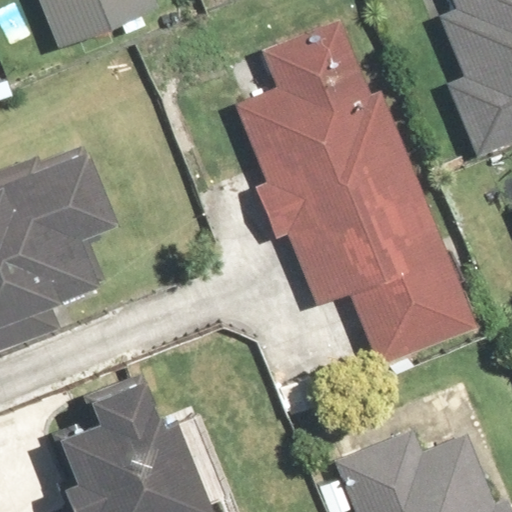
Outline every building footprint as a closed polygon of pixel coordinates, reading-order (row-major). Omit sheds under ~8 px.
[(43,0),(61,42),(155,4),(153,0),(43,0)] [(453,83),(485,157),(511,144),(511,0),(452,0),(453,2),(438,8),(465,73),(453,83)] [(353,291),(383,363),(481,323),(385,85),(377,88),(346,12),(267,44),(283,84),(237,103),(268,180),(255,185),(276,235),(288,235),(317,305),(353,291)] [(0,171),(0,348),(64,322),(53,298),(100,278),(80,231),(121,214),(87,135),(0,171)] [(47,511),(216,511),(177,413),(160,420),(140,371),(89,391),(102,423),(63,438),(78,475),(63,481),(72,503),(47,511)] [(511,511),(511,498),(510,492),(496,497),(472,433),(424,451),(414,426),(337,455),(359,511),(511,511)]
